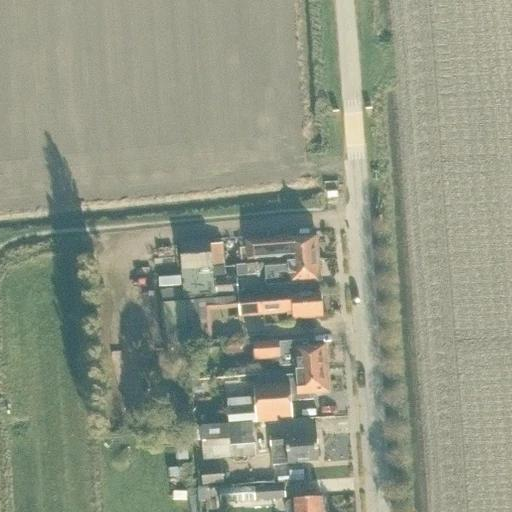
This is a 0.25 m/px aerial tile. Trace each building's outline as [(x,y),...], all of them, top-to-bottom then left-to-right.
[(287,262),(318,260),(316,237),(285,239),(285,240),(246,243),(247,259),(286,257),(287,262)] [(179,244),(181,271),(212,269),(210,242),(179,244)] [(49,258),(10,260),(12,289),(51,287),(49,258)] [(288,285),(319,282),(318,260),(287,262),(287,267),(264,269),(265,285),(288,284),(288,285)] [(254,266),(235,268),(236,278),(255,277),(259,276),(258,266),(254,266)] [(169,291),(170,303),(238,296),(237,280),(212,281),(212,269),(181,271),(182,290),(169,291)] [(290,293),(237,297),(238,310),(239,317),(286,314),(287,320),(322,318),(320,294),(290,297),(290,293)] [(71,304),(83,303),(82,295),(70,296),(71,304)] [(205,300),(162,304),(165,347),(208,344),(205,300)] [(47,324),(15,327),(17,356),(61,353),(60,335),(71,334),(70,310),(46,312),(47,324)] [(224,343),(226,356),(242,354),(241,341),(224,343)] [(326,370),(324,346),(307,348),(306,342),(278,344),(278,343),(252,345),(254,361),(270,359),(271,363),(278,363),(279,367),(295,366),(295,372),(326,370)] [(327,393),(326,370),(295,372),(295,376),(282,377),(282,380),(277,380),(278,386),(252,387),(254,410),(227,412),(228,425),(291,420),(290,402),(312,401),(312,395),(327,393)] [(59,388),(19,391),(21,420),(61,417),(59,388)] [(203,460),(254,457),(252,424),(200,428),(203,460)] [(271,466),(317,463),(316,437),(286,439),(286,437),(269,438),(271,466)] [(62,440),(54,441),(55,453),(63,452),(62,440)] [(54,441),(46,441),(47,454),(55,453),(54,441)] [(80,459),(56,461),(58,491),(82,489),(80,459)] [(56,461),(31,462),(34,493),(58,491),(56,461)] [(202,487),(223,485),(222,469),(201,470),(202,487)] [(285,500),(284,486),(253,489),(254,502),(285,500)] [(84,511),(82,489),(58,491),(59,511),(84,511)] [(59,511),(58,491),(34,493),(35,511),(59,511)] [(321,511),(321,499),(293,501),(294,503),(287,503),(285,506),(285,511),(321,511)]
